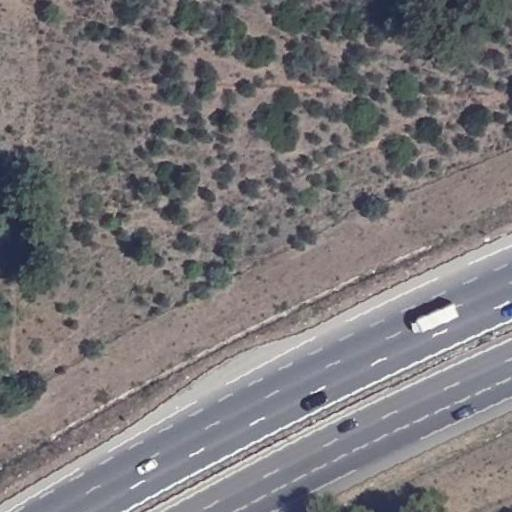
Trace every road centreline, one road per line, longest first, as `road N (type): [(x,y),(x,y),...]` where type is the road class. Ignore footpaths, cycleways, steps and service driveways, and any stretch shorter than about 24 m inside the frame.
road 1 (motorway): [(511,285),(290,389),(81,511)]
road 2 (motorway): [(238,511),(511,373)]
